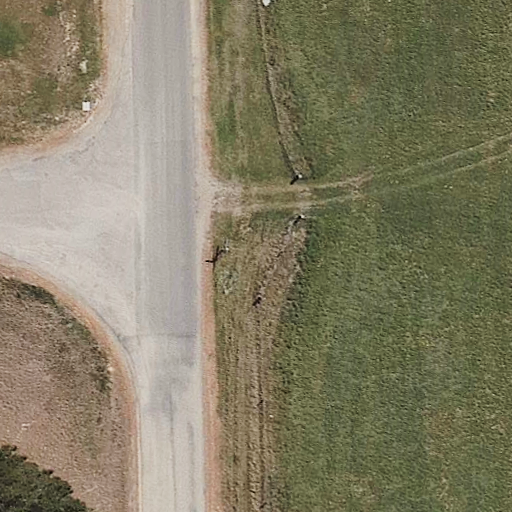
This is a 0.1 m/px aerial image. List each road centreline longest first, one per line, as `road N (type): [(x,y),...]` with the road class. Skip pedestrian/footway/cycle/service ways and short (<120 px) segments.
road 1 (unclassified): [(174,511),(161,193)]
road 2 (unclassified): [(161,193),(156,0)]
road 3 (residential): [(161,193),(0,199)]
